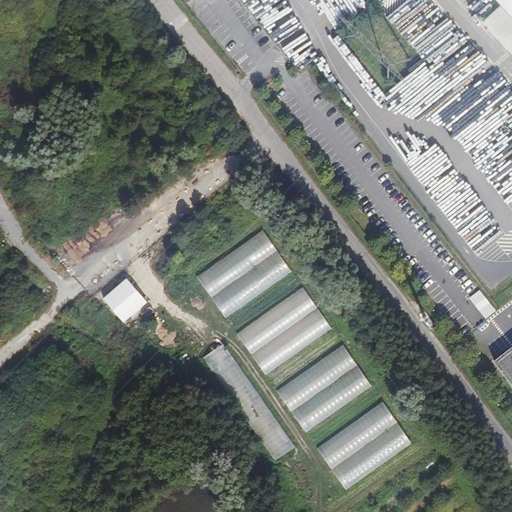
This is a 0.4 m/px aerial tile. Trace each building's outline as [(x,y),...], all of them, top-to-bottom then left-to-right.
[(511,24),(490,0),(489,0),(474,14),(511,57),(511,24)] [(511,0),(490,0),(511,24),(511,0)] [(308,44),(291,54),(299,68),(316,58),(308,44)] [(421,57),(384,92),(408,117),(436,90),(432,86),(441,77),(421,57)] [(452,184),(436,195),(457,225),(473,214),(452,184)] [(116,209),(61,250),(70,262),(125,221),(116,209)] [(461,231),(479,251),(496,237),(477,216),(461,231)] [(423,217),(413,225),(430,246),(440,237),(423,217)] [(198,274),(226,316),(293,272),(265,230),(198,274)] [(485,283),(503,271),(492,255),(474,266),(485,283)] [(126,281),(105,300),(124,321),(145,302),(126,281)] [(238,331),(266,374),(333,329),(305,287),(238,331)] [(305,431),(373,387),(345,344),(278,388),(305,431)] [(511,348),(494,362),(511,386),(511,348)] [(346,488),(413,444),(385,401),(318,446),(346,488)]
